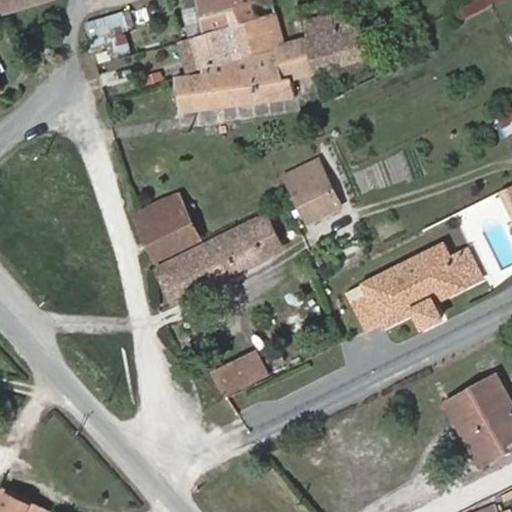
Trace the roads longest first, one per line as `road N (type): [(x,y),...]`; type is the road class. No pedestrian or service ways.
road 1 (track): [(68,92),(145,339),(160,488)]
road 2 (tertiary): [(182,511),(0,317)]
road 3 (residential): [(0,144),(68,92),(85,0)]
